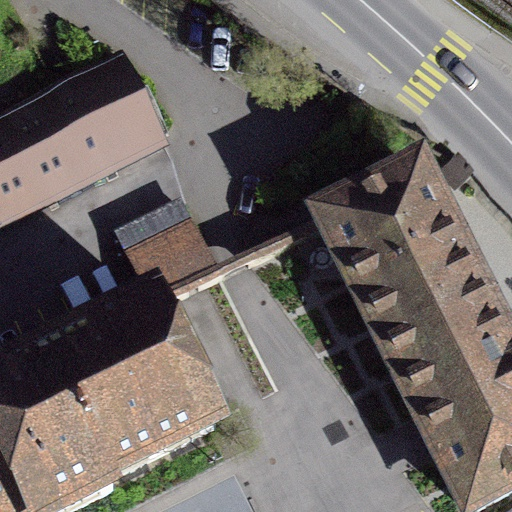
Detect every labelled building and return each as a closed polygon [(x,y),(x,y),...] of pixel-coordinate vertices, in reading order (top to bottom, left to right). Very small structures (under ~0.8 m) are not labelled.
[(127,62),(0,125),(0,233),(171,147),(127,62)] [(467,511),(484,511),(511,498),(511,357),(420,179),(322,229),(398,378),(467,511)] [(211,280),(184,227),(128,256),(154,308),(211,280)] [(154,308),(0,385),(0,494),(9,511),(16,511),(30,505),(33,511),(74,511),(79,510),(109,495),(104,484),(215,427),(154,308)] [(0,511),(9,511),(0,494),(0,511)]
